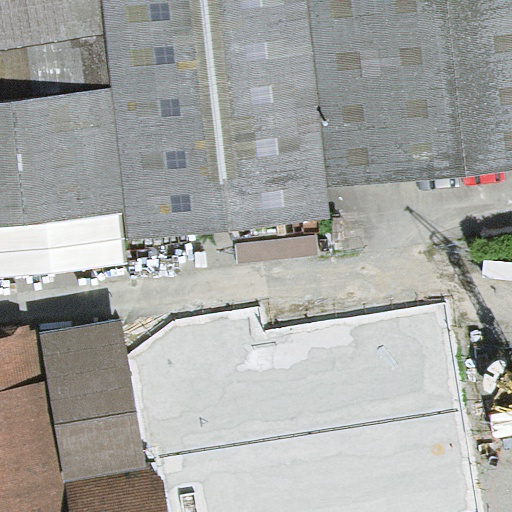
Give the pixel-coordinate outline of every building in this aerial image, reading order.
[(0,0),(0,217),(124,201),(96,0),(0,0)] [(112,0),(138,216),(326,194),(303,0),(112,0)] [(511,0),(320,0),(339,164),(511,144),(511,0)] [(126,317),(41,330),(71,511),(486,511),(451,300),(265,331),(261,308),(179,321),(132,355),(126,317)] [(37,331),(0,338),(0,511),(56,511),(59,511),(67,480),(37,331)]
